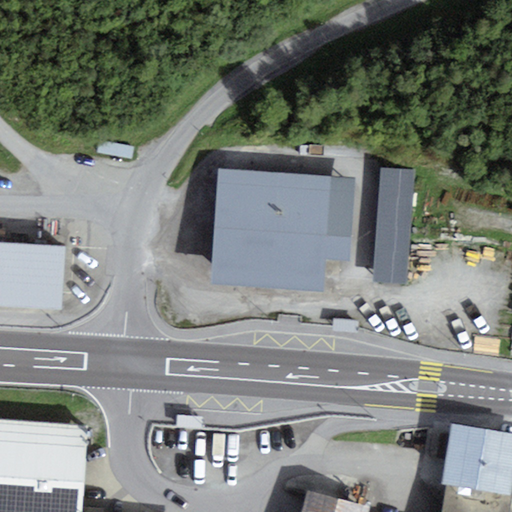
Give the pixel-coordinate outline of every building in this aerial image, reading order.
[(380,172),(379,286),(414,287),(415,172),(380,172)] [(348,183),(213,174),(206,285),(315,292),(316,263),(343,265),(348,183)] [(59,251),(0,247),(0,308),(56,312),(59,251)] [(0,511),(76,511),(83,426),(0,420),(0,511)] [(500,511),(511,456),(511,452),(450,440),(434,511),(500,511)] [(364,511),(303,495),(298,511),(364,511)]
